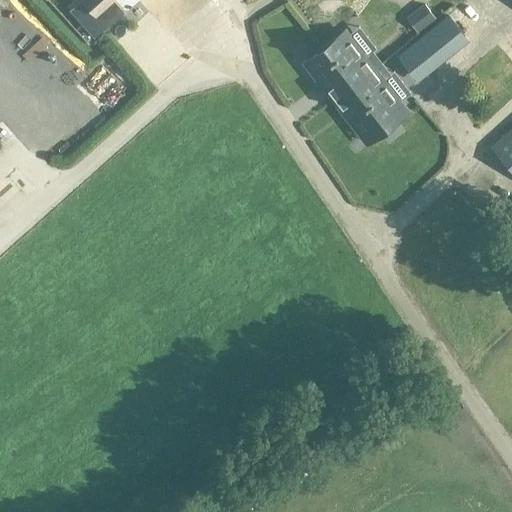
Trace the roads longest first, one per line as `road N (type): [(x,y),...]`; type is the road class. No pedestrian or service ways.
road 1 (unclassified): [(511,456),(276,120),(256,84),(234,0)]
road 2 (unknown): [(246,39),(200,59),(65,179),(26,200),(0,202)]
